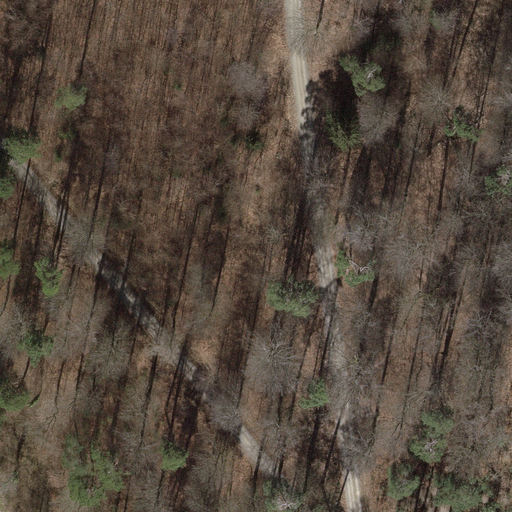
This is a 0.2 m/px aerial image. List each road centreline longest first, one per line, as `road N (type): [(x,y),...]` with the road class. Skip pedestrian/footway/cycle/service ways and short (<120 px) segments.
road 1 (track): [(290,0),(357,511)]
road 2 (track): [(301,511),(0,139)]
